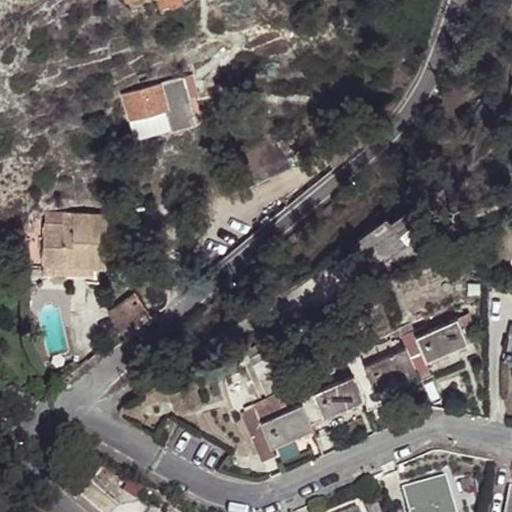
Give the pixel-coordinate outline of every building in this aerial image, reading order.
[(182,78),(122,95),(135,138),(169,128),(171,131),(195,124),(182,78)] [(357,148),(347,132),(314,155),(328,173),(345,160),(357,148)] [(247,184),(289,164),(279,143),(238,163),(247,184)] [(46,224),(27,225),(26,268),(46,268),(84,269),(89,269),(90,217),(58,218),(58,228),(46,227),(46,224)] [(391,228),(405,246),(418,238),(404,218),(391,228)] [(385,220),(353,243),(372,268),(405,246),(391,228),(385,220)] [(84,269),(46,268),(46,279),(84,279),(84,269)] [(457,318),(416,337),(418,340),(426,360),(466,344),(457,318)] [(418,340),(416,337),(410,324),(398,329),(405,346),(417,372),(429,366),(426,360),(418,340)] [(417,372),(405,346),(364,365),(374,390),(417,372)] [(374,390),(364,365),(359,353),(346,359),(354,376),(362,394),(374,390)] [(362,394),(354,376),(312,394),(324,418),(364,400),(362,394)] [(324,418),(312,394),(309,382),(296,387),(302,404),(311,422),(311,423),(324,418)] [(312,427),(311,423),(311,422),(302,404),(263,421),(262,422),(272,446),(274,445),(312,427)] [(276,453),(272,446),(262,422),(259,415),(246,420),(264,459),(276,453)] [(408,511),(455,511),(446,476),(402,491),(408,511)] [(370,511),(383,511),(377,499),(366,502),(370,511)]
